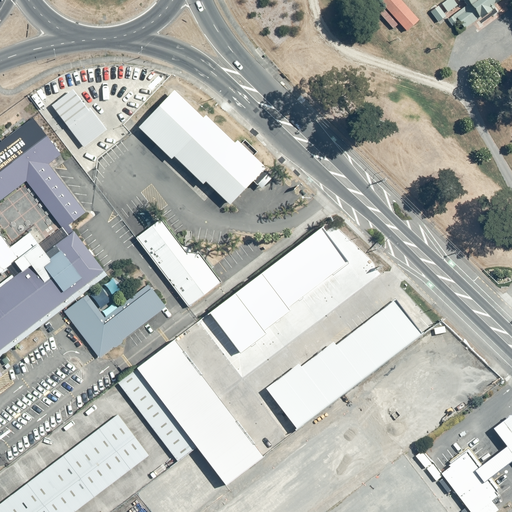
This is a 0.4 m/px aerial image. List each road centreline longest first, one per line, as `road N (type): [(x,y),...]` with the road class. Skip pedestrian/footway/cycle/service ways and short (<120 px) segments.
road 1 (secondary): [(511,346),(262,100)]
road 2 (secondary): [(262,100),(191,59),(123,35)]
